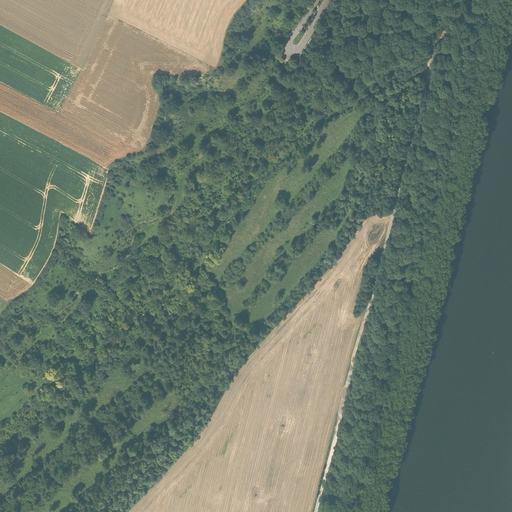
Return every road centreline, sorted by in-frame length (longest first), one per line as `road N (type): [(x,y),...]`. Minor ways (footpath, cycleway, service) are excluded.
road 1 (track): [(314,511),(425,68)]
road 2 (track): [(425,68),(309,124),(246,190),(200,268)]
road 3 (track): [(14,361),(116,268),(137,233),(171,213),(188,169),(210,147)]
road 4 (track): [(94,511),(207,397),(225,365),(231,324)]
road 5 (track): [(200,268),(82,369)]
road 6 (tertiary): [(328,0),(292,53),(288,44),(315,0)]
